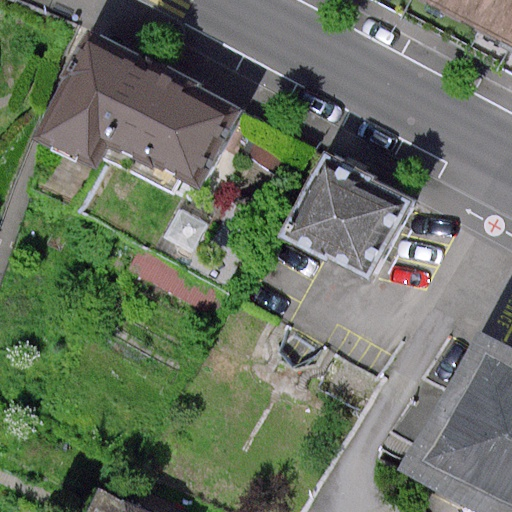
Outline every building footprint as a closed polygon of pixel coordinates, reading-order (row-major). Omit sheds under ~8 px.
[(0,0),(0,72),(27,0),(0,0)] [(511,0),(429,0),(511,46),(511,0)] [(259,120),(100,38),(44,146),(104,176),(121,142),(221,193),(259,120)] [(421,213),(324,165),(289,235),(386,284),(421,213)] [(511,511),(511,298),(413,486),(463,511),(511,511)] [(146,511),(108,496),(101,511),(146,511)]
